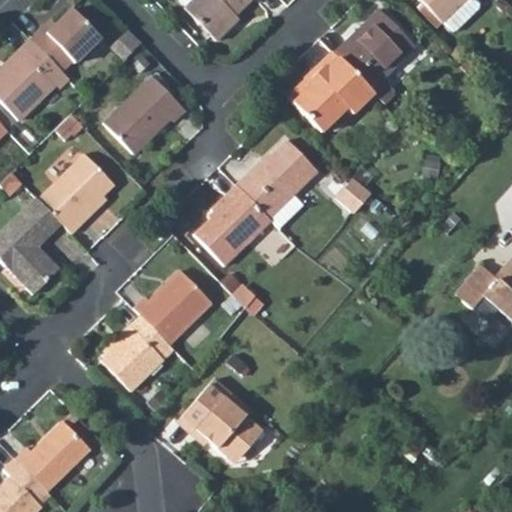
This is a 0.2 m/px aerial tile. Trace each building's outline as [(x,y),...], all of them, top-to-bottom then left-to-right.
[(240,18),(237,15),(252,0),(192,0),(186,6),(217,40),(240,18)] [(421,0),(444,23),(468,0),(421,0)] [(473,0),(468,0),(444,23),(451,31),(454,31),(478,9),(478,5),(473,0)] [(55,26),(47,34),(42,29),(30,41),(61,71),(71,61),(75,64),(100,40),(72,10),(55,26)] [(416,47),(379,10),(347,42),(350,45),(337,58),(338,59),(374,96),(385,107),(396,97),(381,81),(416,47)] [(55,26),(50,22),(42,29),(47,34),(55,26)] [(0,73),(0,98),(20,119),(65,75),(61,71),(30,41),(8,63),(10,65),(0,73)] [(347,42),(333,54),(337,58),(350,45),(347,42)] [(338,59),(328,67),(326,65),(307,83),(310,86),(294,101),(323,133),(348,109),(354,115),(374,96),(338,59)] [(186,111),(153,77),(105,122),(134,154),(173,118),(175,122),(186,111)] [(63,140),(81,124),(70,113),(53,130),(63,140)] [(264,162),(262,160),(236,185),(270,220),(291,199),(320,172),(288,139),(264,162)] [(69,233),(83,220),(78,216),(112,183),(83,153),(36,198),(60,223),(69,233)] [(22,183),(21,182),(10,171),(0,180),(0,182),(11,194),(22,183)] [(195,232),(224,265),(270,220),(236,185),(213,206),(215,209),(208,216),(211,218),(195,232)] [(34,196),(0,228),(0,258),(32,293),(57,270),(34,246),(60,223),(36,198),(34,196)] [(291,199),(270,220),(279,230),(300,209),(291,199)] [(495,279),(479,266),(453,295),(470,310),(481,298),(511,323),(511,324),(511,326),(511,327),(511,253),(497,269),(501,272),(495,279)] [(147,299),(144,296),(133,307),(140,315),(169,345),(213,303),(180,268),(147,299)] [(230,294),(244,309),(254,297),(241,284),(230,294)] [(256,308),(252,303),(247,309),(251,312),(256,308)] [(140,315),(118,336),(121,339),(107,352),(100,359),(131,391),(175,351),(169,345),(140,315)] [(118,336),(104,349),(107,352),(121,339),(118,336)] [(212,376),(206,383),(219,395),(225,388),(212,376)] [(206,383),(177,417),(205,441),(232,463),(259,428),(242,413),(236,397),(225,388),(219,395),(206,383)] [(247,407),(236,397),(242,413),(247,407)] [(26,446),(25,445),(13,457),(41,486),(85,444),(58,415),(26,446)] [(201,446),(205,441),(177,417),(174,422),(201,446)] [(13,457),(3,467),(10,475),(0,484),(0,511),(33,511),(51,495),(41,486),(13,457)]
